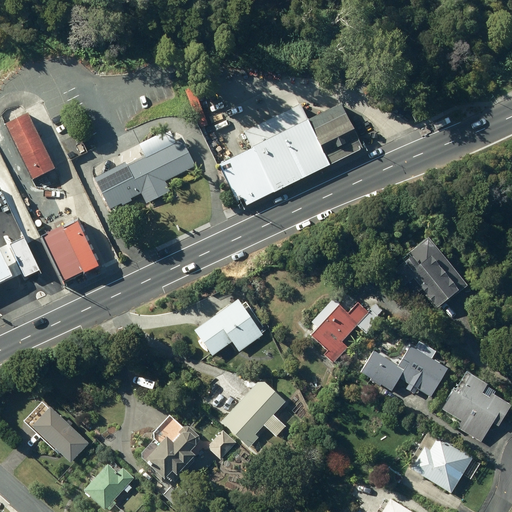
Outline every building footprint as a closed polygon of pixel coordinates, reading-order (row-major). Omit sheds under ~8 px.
[(244,150),(217,163),(235,201),(241,199),(244,206),(360,149),(338,104),(306,119),(298,103),(246,129),(251,139),(241,144),(244,150)] [(53,168),(25,111),(9,119),(8,116),(4,118),(6,122),(4,123),(31,178),(53,168)] [(55,122),(63,140),(72,135),(64,118),(55,122)] [(163,182),(194,166),(179,138),(125,166),(123,161),(92,177),(108,209),(120,203),(121,205),(130,200),(129,198),(140,193),(145,203),(168,192),(163,182)] [(77,274),(95,265),(93,260),(96,259),(93,253),(90,254),(87,250),(90,248),(88,243),(85,245),(83,241),(86,239),(83,234),(81,235),(79,231),(81,230),(78,224),(75,225),(72,219),(39,235),(60,280),(63,279),(64,281),(77,275),(77,274)] [(22,237),(7,244),(23,276),(37,268),(22,237)] [(406,253),(409,256),(389,272),(402,287),(403,285),(413,297),(420,291),(435,310),(466,284),(426,237),(406,253)] [(345,256),(353,265),(360,259),(352,250),(345,256)] [(0,279),(9,276),(0,256),(0,279)] [(338,304),(332,298),(310,322),(316,327),(309,335),(326,351),(323,353),(332,362),(346,348),(340,341),(356,325),(364,333),(378,318),(369,310),(366,313),(356,303),(347,313),(338,304)] [(235,299),(192,331),(210,356),(230,342),(238,352),(261,335),(235,299)] [(285,305),(278,300),(269,311),(276,317),(285,305)] [(408,384),(405,389),(413,394),(416,389),(428,397),(446,368),(408,345),(396,366),(371,350),(357,373),(378,386),(379,384),(390,391),(398,377),(408,384)] [(440,409),(460,421),(456,428),(480,442),(491,422),(497,426),(509,404),(492,394),(493,391),(484,386),(485,384),(465,372),(453,392),(451,390),(440,409)] [(254,382),(219,421),(248,448),(257,438),(254,434),(283,402),(262,382),(254,382)] [(387,403),(381,412),(387,416),(393,407),(387,403)] [(29,425),(69,462),(87,442),(68,425),(70,423),(67,420),(65,422),(47,405),(29,425)] [(145,463),(143,466),(160,482),(166,476),(164,475),(168,471),(173,475),(192,455),(187,450),(194,444),(195,445),(198,442),(198,436),(187,426),(182,426),(177,432),(178,433),(169,442),(163,435),(154,445),(151,442),(147,442),(138,451),(138,457),(145,463)] [(222,431),(207,447),(220,459),(235,443),(222,431)] [(409,469),(450,493),(472,456),(436,435),(435,436),(426,431),(406,465),(410,467),(409,469)] [(131,488),(127,484),(133,478),(121,468),(116,473),(105,464),(81,490),(103,510),(106,507),(108,510),(115,503),(112,500),(122,489),(126,493),(131,488)] [(411,511),(388,499),(380,511),(411,511)]
